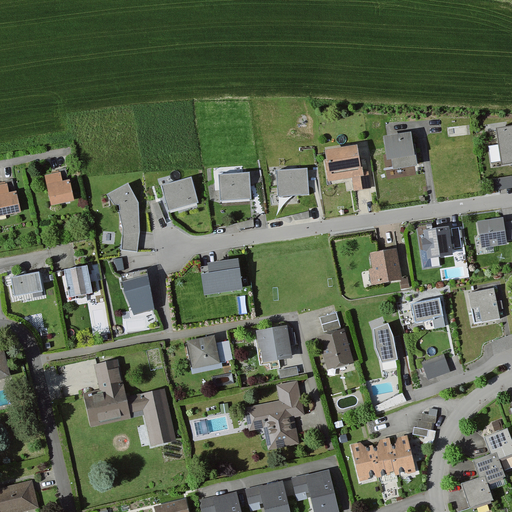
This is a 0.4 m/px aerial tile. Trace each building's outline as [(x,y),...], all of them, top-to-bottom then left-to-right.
[(511,129),(497,132),(502,167),(511,165),(511,129)] [(411,135),(384,139),(388,162),(392,162),(394,171),(416,167),(411,135)] [(357,149),(326,154),(331,183),(352,180),(354,192),(370,189),(367,174),(361,175),(357,149)] [(304,171),(276,173),(277,196),(305,194),(304,171)] [(249,172),(218,174),(220,199),(251,196),(249,172)] [(59,175),(45,178),(51,207),(73,203),(69,183),(61,185),(59,175)] [(511,177),(490,181),(492,193),(511,189),(511,177)] [(170,209),(198,200),(191,178),(163,187),(170,209)] [(140,203),(128,185),(110,195),(120,207),(123,227),(122,249),(137,252),(143,231),(140,203)] [(6,186),(0,187),(0,218),(20,214),(15,194),(8,196),(6,186)] [(501,220),(477,224),(481,249),(505,246),(504,241),(502,225),(501,220)] [(511,222),(502,225),(504,241),(511,239),(511,222)] [(448,230),(424,233),(425,241),(421,241),(422,253),(426,253),(427,260),(451,257),(448,230)] [(396,251),(370,256),(373,271),(369,272),(372,286),(400,282),(401,281),(401,280),(396,251)] [(87,268),(64,273),(69,299),(92,294),(87,268)] [(238,270),(203,275),(206,294),(241,289),(238,270)] [(38,273),(11,279),(14,298),(42,293),(38,273)] [(129,316),(153,311),(147,277),(123,282),(129,316)] [(490,289),(464,293),(469,323),(495,318),(493,308),(498,307),(497,299),(492,300),(490,289)] [(439,300),(410,306),(414,325),(433,322),(432,319),(442,317),(439,300)] [(388,327),(374,332),(376,349),(382,366),(397,363),(393,339),(388,327)] [(286,328),(256,333),(262,364),(292,359),(286,328)] [(343,331),(318,338),(327,370),(352,364),(343,331)] [(511,349),(511,336),(490,343),(494,355),(511,349)] [(213,339),(186,344),(192,371),(219,365),(213,339)] [(0,380),(10,378),(3,351),(0,352),(0,380)] [(443,357),(421,364),(427,381),(449,374),(443,357)] [(116,363),(94,368),(99,393),(83,396),(91,429),(129,421),(128,414),(125,400),(116,363)] [(298,365),(279,368),(281,376),(299,372),(298,365)] [(279,403),(245,410),(249,430),(263,427),(269,451),(298,444),(292,418),(303,416),(296,382),(275,387),(279,403)] [(162,392),(125,400),(128,414),(142,412),(153,449),(176,443),(162,392)] [(379,413),(407,400),(403,392),(376,405),(379,413)] [(436,421),(421,416),(420,423),(431,425),(434,426),(436,421)] [(431,425),(420,423),(417,423),(417,431),(427,431),(430,431),(431,425)] [(511,457),(511,445),(507,432),(485,439),(491,457),(474,463),(480,481),(463,487),(472,511),(493,504),(487,486),(505,480),(499,462),(511,457)] [(397,478),(414,474),(406,440),(389,444),(388,439),(350,449),(358,483),(395,473),(397,478)] [(337,511),(328,472),(305,477),(309,492),(313,511),(337,511)] [(294,496),(309,492),(305,477),(291,481),(294,496)] [(24,511),(38,509),(32,483),(0,490),(0,511),(24,511)] [(288,511),(282,484),(259,489),(262,502),(264,511),(288,511)] [(262,502),(259,489),(245,493),(248,506),(262,502)] [(239,511),(235,494),(213,500),(216,511),(239,511)] [(200,511),(216,511),(213,500),(213,498),(198,502),(200,511)] [(187,511),(185,501),(154,508),(155,511),(187,511)]
